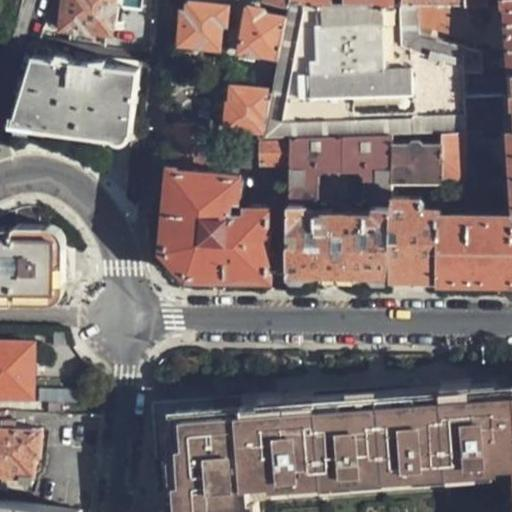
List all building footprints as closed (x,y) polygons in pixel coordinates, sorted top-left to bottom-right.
[(108,28),(110,0),(65,0),(63,21),(66,27),(84,28),(83,25),(108,28)] [(229,2),(212,0),(189,0),(188,8),(184,7),(181,40),(196,41),(196,45),(220,46),(222,22),(228,22),(229,2)] [(394,131),(443,129),(471,129),(472,90),(471,68),(504,68),(503,53),(488,53),(487,44),(483,44),(482,41),(469,42),(421,29),(420,17),(420,0),(403,1),(391,1),(289,4),(286,15),(280,54),(273,88),(266,126),(265,135),(293,133),(345,132),(394,131)] [(469,0),(424,0),(420,0),(420,17),(455,30),(482,28),(480,4),(469,4),(469,0)] [(261,50),(280,54),(286,15),(267,11),(268,7),(251,4),(245,26),(239,48),(260,54),(261,50)] [(34,48),(14,126),(77,130),(132,134),(139,65),(50,56),(50,50),(34,48)] [(273,88),(234,84),(232,102),(229,101),(228,121),(266,126),(273,88)] [(511,89),(472,90),(471,129),(511,127),(511,89)] [(173,122),(172,141),(177,140),(203,139),(204,121),(173,122)] [(394,140),(394,131),(345,132),(345,165),(368,166),(367,197),(393,198),(393,194),(394,179),(394,140)] [(345,132),(293,133),(293,138),(292,160),(291,196),(317,196),(318,164),(345,165),(345,132)] [(444,161),(443,141),(425,140),(423,137),(413,137),(411,141),(394,140),(394,179),(443,179),(444,161)] [(292,160),(293,138),(264,138),(263,160),(292,160)] [(201,167),(203,139),(177,140),(167,245),(191,271),(228,271),(269,272),(271,205),(249,205),(249,212),(234,212),(230,215),(227,211),(231,208),(232,194),(239,195),(241,172),(201,167)] [(468,141),(443,141),(444,161),(469,161),(468,141)] [(393,203),(392,274),(412,274),(441,275),(443,213),(443,203),(428,203),(428,199),(422,195),(393,194),(393,198),(393,203)] [(345,273),(392,274),(393,203),(378,203),(377,208),(306,209),(306,201),(291,201),(289,273),(345,273)] [(13,209),(0,214),(0,294),(58,294),(59,278),(71,277),(71,261),(71,243),(68,243),(69,237),(64,234),(46,233),(46,223),(42,224),(41,206),(27,206),(13,209)] [(511,215),(443,213),(441,275),(490,275),(511,275),(511,215)] [(511,290),(511,275),(490,275),(491,291),(511,290)] [(35,367),(35,341),(0,340),(0,393),(34,394),(35,367)] [(424,388),(511,382),(511,371),(423,378),(424,388)] [(511,511),(511,382),(424,388),(423,378),(340,383),(341,394),(297,396),(296,386),(243,390),(243,400),(214,401),(212,393),(158,397),(164,511),(511,511)] [(341,394),(340,383),(296,386),(297,396),(341,394)] [(243,390),(212,393),(214,401),(243,400),(243,390)] [(44,441),(44,427),(19,425),(19,418),(8,416),(8,411),(0,410),(0,467),(27,469),(26,477),(36,477),(37,452),(43,452),(44,441)]
